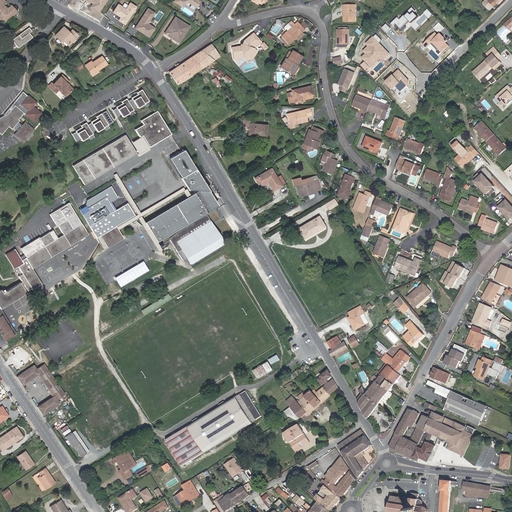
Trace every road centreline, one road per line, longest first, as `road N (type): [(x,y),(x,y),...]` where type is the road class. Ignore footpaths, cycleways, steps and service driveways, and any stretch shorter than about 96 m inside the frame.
road 1 (tertiary): [(151,70),(381,448)]
road 2 (residential): [(492,256),(353,155),(326,90),(324,31),(309,12),(220,24)]
road 3 (unclassified): [(492,256),(381,448)]
road 4 (unknown): [(390,31),(403,59),(421,77),(433,77),(511,0)]
road 5 (tertiary): [(0,366),(98,511)]
